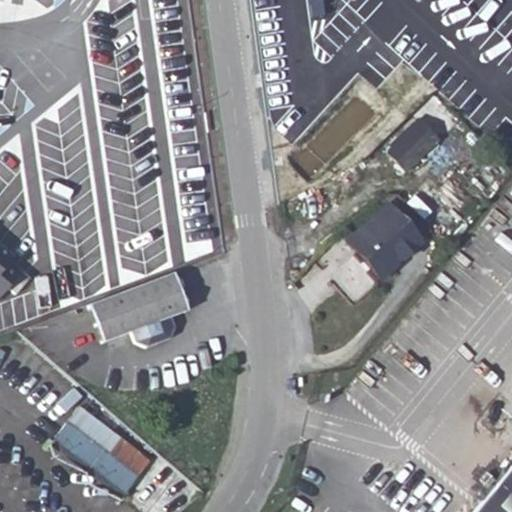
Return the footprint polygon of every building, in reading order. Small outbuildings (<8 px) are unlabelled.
[(385,150),(416,120),(404,107),(372,137),(385,150)] [(416,120),(385,150),(383,151),(405,173),(437,141),(416,120)] [(343,125),(305,134),(312,166),(351,157),(343,125)] [(387,206),(353,237),(386,273),(420,242),(387,206)] [(386,273),(353,237),(346,243),(379,280),(386,273)] [(10,258),(0,249),(0,295),(19,272),(7,262),(10,258)] [(351,305),(375,286),(351,257),(328,277),(351,305)] [(185,312),(171,274),(86,307),(100,344),(129,333),(133,344),(144,349),(168,340),(173,329),(169,318),(185,312)] [(78,408),(53,441),(122,494),(123,493),(135,477),(147,461),(78,408)] [(122,494),(53,441),(49,445),(119,498),(122,494)] [(511,511),(511,462),(471,511),(511,511)] [(123,493),(132,500),(144,484),(135,477),(123,493)]
